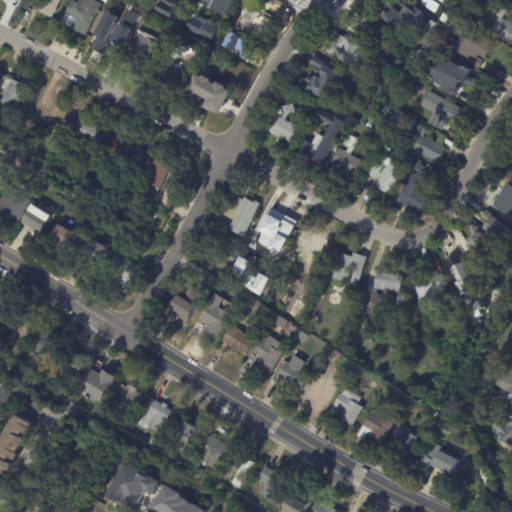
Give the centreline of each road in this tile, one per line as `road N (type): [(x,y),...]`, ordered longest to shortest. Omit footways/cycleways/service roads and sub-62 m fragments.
road 1 (tertiary): [(437,511),(359,474),(0,255)]
road 2 (residential): [(420,239),(398,240),(0,31)]
road 3 (residential): [(127,332),(271,64),(329,0)]
road 4 (residential): [(511,91),(440,221),(420,239)]
